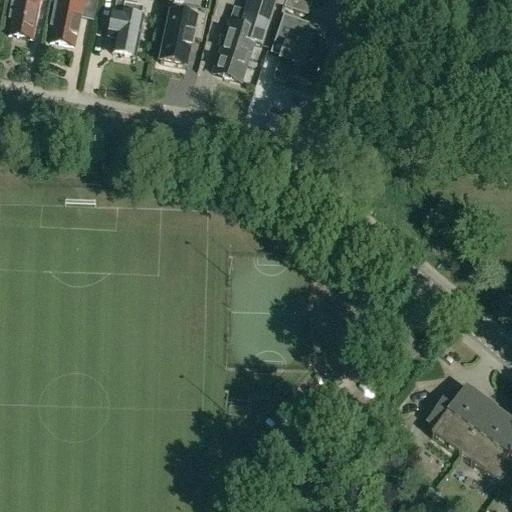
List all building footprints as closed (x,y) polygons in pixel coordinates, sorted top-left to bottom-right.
[(14,0),(13,7),(11,6),(8,22),(10,22),(7,38),(32,43),(38,11),(37,11),(39,0),(14,0)] [(253,47),(261,49),(274,5),(256,0),(249,0),(245,14),(233,10),(212,77),(241,86),(253,47)] [(313,0),(285,0),(281,13),(306,22),(313,0)] [(111,26),(108,39),(115,41),(112,57),(134,61),(140,32),(139,32),(143,9),(116,4),(114,16),(113,16),(112,26),(111,26)] [(52,30),(49,46),(75,50),(80,19),(79,18),(81,10),(57,6),(56,14),(53,14),(50,29),(52,30)] [(200,44),(206,15),(172,8),(159,66),(185,72),(188,55),(190,56),(192,43),(200,44)] [(292,37),(284,60),(281,59),(272,84),(285,88),(287,82),(310,90),(320,60),(324,48),(292,37)] [(446,451),(461,462),(499,490),(511,471),(511,427),(495,415),(495,414),(464,392),(461,396),(449,413),(450,413),(446,417),(437,410),(433,416),(432,416),(426,426),(435,432),(430,440),(446,451)]
